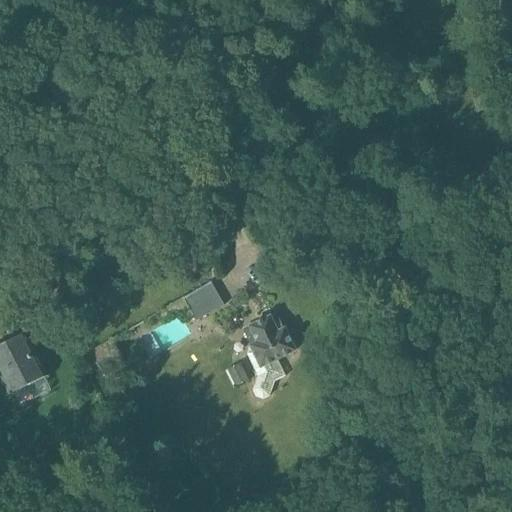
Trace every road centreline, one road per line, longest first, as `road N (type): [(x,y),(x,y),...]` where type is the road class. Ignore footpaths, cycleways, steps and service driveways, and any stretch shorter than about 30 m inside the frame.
road 1 (track): [(0,305),(29,302),(148,222),(220,132)]
road 2 (track): [(245,263),(220,132),(223,0)]
